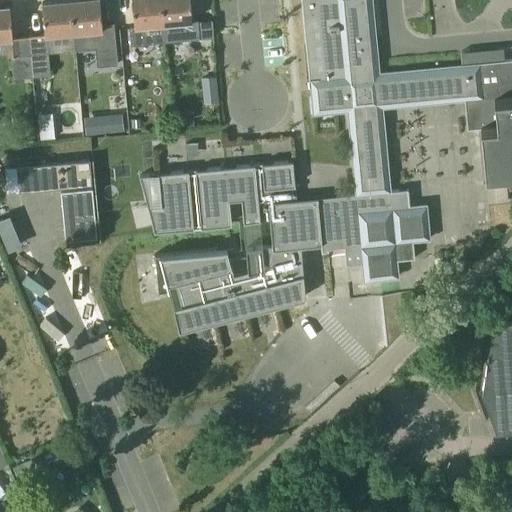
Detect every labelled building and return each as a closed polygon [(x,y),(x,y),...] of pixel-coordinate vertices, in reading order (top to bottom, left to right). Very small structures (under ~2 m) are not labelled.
[(75,50),(74,32),(70,0),(42,3),(45,34),(29,36),(33,76),(51,75),(49,53),(75,50)] [(70,0),(74,32),(95,30),(97,48),(110,47),(108,29),(102,30),(99,0),(70,0)] [(142,26),(164,24),(161,0),(132,0),(134,26),(129,27),(130,45),(143,44),(142,26)] [(511,59),(380,72),(377,46),(372,0),(301,0),(313,114),(347,111),(355,194),(296,199),(293,160),(158,173),(160,205),(152,205),(149,174),(140,175),(148,206),(154,230),(231,223),(229,200),(242,199),(244,222),(270,219),(272,244),(155,255),(158,293),(170,290),(179,328),(305,296),(300,244),(321,242),(322,250),(328,249),(328,247),(344,245),(346,265),(363,263),(364,280),(398,277),(396,260),(415,258),(413,240),(429,238),(426,205),(410,206),(408,189),(391,191),(382,108),(494,97),(497,125),(480,126),(485,175),(508,173),(508,177),(511,176),(511,59)] [(192,21),(192,20),(190,0),(161,0),(164,24),(185,22),(186,40),(199,39),(197,21),(192,21)] [(33,76),(29,36),(12,37),(10,6),(0,6),(0,54),(7,54),(7,57),(10,57),(13,78),(33,76)] [(201,77),(202,83),(204,103),(218,102),(216,76),(201,77)] [(122,114),(110,115),(112,132),(124,131),(122,114)] [(131,119),(131,128),(141,128),(140,119),(131,119)] [(54,129),(40,130),(41,140),(55,138),(54,129)] [(19,191),(92,184),(90,159),(17,166),(19,191)] [(66,240),(97,237),(92,188),(61,191),(66,240)] [(381,295),(386,348),(404,331),(400,293),(381,295)] [(511,320),(494,322),(482,391),(496,430),(511,428),(511,320)] [(1,442),(0,442),(0,467),(10,464),(1,442)] [(42,455),(23,462),(28,473),(47,466),(42,455)]
